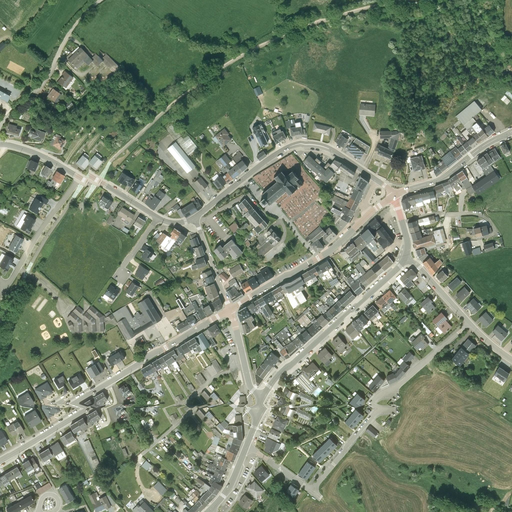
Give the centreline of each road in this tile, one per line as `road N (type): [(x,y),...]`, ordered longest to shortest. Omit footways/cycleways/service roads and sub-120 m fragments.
road 1 (secondary): [(0,461),(225,327)]
road 2 (residential): [(470,337),(375,413),(311,490)]
road 3 (tertiary): [(189,231),(293,156),(332,162),(374,192)]
road 4 (tertiary): [(406,268),(257,417)]
road 5 (unclassified): [(1,155),(8,129),(52,85),(79,33),(117,0)]
road 6 (secondary): [(225,327),(325,266),(365,229)]
road 7 (residential): [(86,189),(7,310)]
road 8 (secondary): [(392,207),(431,195),(511,142)]
